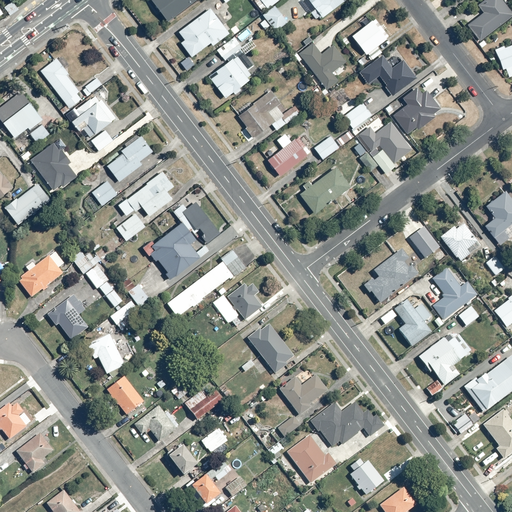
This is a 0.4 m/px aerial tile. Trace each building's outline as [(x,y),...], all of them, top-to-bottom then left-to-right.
[(148,0),(166,22),(194,0),(193,0),(148,0)] [(277,0),(259,0),(267,9),(277,0)] [(300,0),(309,12),(316,21),(343,0),(300,0)] [(511,14),(500,0),(484,0),(477,6),(482,13),(466,25),(478,41),(511,14)] [(16,10),(10,2),(2,8),(9,16),(16,10)] [(287,22),(275,6),(263,14),(275,31),(287,22)] [(227,33),(209,9),(177,32),(184,40),(179,44),(190,57),(209,43),(211,45),(227,33)] [(388,37),(374,19),(354,35),(368,53),(388,37)] [(215,50),(225,63),(207,77),(223,98),(247,80),(245,78),(249,75),(256,70),(245,55),(256,47),(250,40),(241,47),(233,37),(215,50)] [(503,69),(506,68),(509,76),(511,75),(511,41),(495,49),(503,69)] [(346,61),(333,44),(316,57),(313,54),(304,61),(326,89),(337,81),(331,73),(346,61)] [(391,69),(381,55),(358,72),(367,84),(378,76),(391,95),(414,79),(401,61),(391,69)] [(56,58),(54,59),(39,70),(68,108),(79,99),(75,93),(78,91),(66,76),(68,74),(56,58)] [(193,65),(188,58),(179,64),(185,71),(193,65)] [(100,84),(95,77),(84,87),(89,93),(100,84)] [(242,99),(231,107),(246,126),(241,130),(249,140),(270,124),(276,131),(300,113),(294,105),(285,111),(268,88),(245,104),(242,99)] [(420,94),(415,88),(401,98),(406,104),(391,115),(405,134),(414,127),(416,130),(432,117),(430,114),(438,109),(424,91),(420,94)] [(50,132),(20,92),(0,106),(0,121),(16,143),(29,133),(36,143),(50,132)] [(113,119),(95,94),(76,109),(79,114),(69,121),(77,132),(82,127),(89,137),(113,119)] [(372,115),(361,101),(342,117),(353,130),(372,115)] [(321,159),(338,147),(353,136),(349,130),(334,141),(330,135),(313,148),(321,159)] [(111,141),(104,131),(90,141),(97,151),(111,141)] [(311,152),(298,135),(266,160),(279,176),(311,152)] [(151,152),(139,137),(121,151),(122,153),(107,165),(119,181),(142,163),(140,160),(151,152)] [(65,159),(54,143),(29,160),(52,193),(75,176),(63,160),(65,159)] [(373,149),(367,152),(359,159),(369,173),(378,166),(384,174),(394,166),(381,149),(376,153),(373,149)] [(350,186),(336,167),(311,185),(309,182),(304,185),(307,188),(300,194),(314,213),(350,186)] [(0,198),(14,188),(0,170),(0,198)] [(135,209),(136,211),(142,207),(149,216),(172,198),(166,190),(172,186),(161,172),(119,205),(127,215),(135,209)] [(116,194),(106,181),(91,193),(100,206),(116,194)] [(49,199),(36,183),(3,208),(16,224),(49,199)] [(511,222),(511,200),(504,191),(484,206),(494,218),(483,226),(498,245),(511,233),(511,226),(510,224),(511,222)] [(153,261),(157,258),(172,279),(200,258),(211,250),(206,244),(195,252),(189,243),(195,239),(200,236),(205,242),(218,232),(192,196),(173,210),(182,222),(154,243),(152,241),(143,247),(153,261)] [(145,227),(135,214),(115,228),(125,241),(145,227)] [(479,246),(460,222),(439,238),(458,263),(479,246)] [(439,247),(423,227),(408,239),(423,259),(439,247)] [(97,263),(87,248),(71,258),(81,274),(97,263)] [(407,258),(400,249),(371,271),(375,276),(363,286),(377,305),(414,275),(408,268),(407,269),(402,263),(407,258)] [(245,267),(233,250),(221,259),(223,262),(167,303),(178,317),(245,267)] [(64,263),(55,251),(34,266),(31,263),(26,267),(28,271),(16,280),(30,298),(62,274),(57,268),(64,263)] [(504,267),(495,256),(485,264),(494,275),(504,267)] [(98,287),(113,307),(122,300),(106,281),(108,280),(97,265),(85,274),(96,289),(98,287)] [(465,289),(447,267),(431,279),(444,297),(431,307),(442,321),(476,295),(469,286),(465,289)] [(125,294),(127,292),(139,307),(150,299),(138,284),(134,286),(128,278),(118,286),(125,294)] [(251,285),(246,289),(242,284),(224,299),(243,321),(260,307),(251,296),(257,292),(251,285)] [(84,309),(73,294),(46,315),(54,326),(56,324),(69,340),(86,327),(77,315),(84,309)] [(511,322),(511,294),(491,311),(505,328),(511,322)] [(405,300),(392,310),(379,320),(383,325),(396,315),(404,325),(397,330),(409,348),(430,332),(422,322),(430,316),(421,304),(413,310),(405,300)] [(121,333),(127,328),(137,321),(131,313),(137,310),(130,301),(109,316),(121,333)] [(479,316),(471,306),(457,316),(465,326),(479,316)] [(256,353),(261,359),(273,375),(285,365),(284,363),(292,357),(266,323),(246,339),(256,353)] [(127,336),(112,344),(106,334),(88,343),(83,346),(89,359),(95,356),(105,375),(123,366),(121,363),(137,355),(127,336)] [(456,378),(457,379),(460,376),(459,374),(452,366),(470,351),(457,334),(446,343),(442,338),(416,358),(423,366),(435,382),(426,389),(433,398),(443,390),(442,389),(456,378)] [(511,357),(510,355),(479,379),(477,376),(463,387),(483,413),(511,391),(511,357)] [(254,365),(250,359),(239,367),(243,372),(254,365)] [(142,401),(122,376),(104,390),(124,415),(142,401)] [(325,391),(314,376),(300,387),(293,378),(278,390),(298,416),(310,407),(308,404),(325,391)] [(221,401),(213,390),(207,395),(203,389),(183,404),(195,420),(221,401)] [(0,408),(0,437),(3,435),(8,440),(25,426),(16,415),(21,411),(15,404),(10,408),(6,403),(0,408)] [(368,438),(382,427),(373,415),(368,408),(360,414),(352,403),(341,412),(334,403),(309,422),(317,432),(318,431),(331,447),(338,442),(341,446),(362,430),(368,438)] [(167,411),(163,414),(158,406),(134,424),(142,435),(148,430),(157,443),(175,429),(179,427),(167,411)] [(511,452),(511,421),(503,410),(483,425),(499,446),(496,449),(503,459),(511,452)] [(275,426),(283,437),(299,425),(292,415),(275,426)] [(52,450),(38,434),(15,453),(31,473),(43,464),(40,460),(52,450)] [(323,455),(308,435),(285,452),(309,484),(335,465),(326,453),(323,455)] [(195,464),(180,446),(166,458),(181,476),(195,464)] [(363,464),(358,458),(349,466),(353,471),(348,475),(364,496),(382,481),(366,461),(363,464)] [(224,461),(204,475),(189,486),(203,506),(219,495),(209,481),(215,477),(217,480),(230,470),(224,461)] [(246,486),(241,479),(225,491),(231,497),(246,486)] [(405,511),(415,505),(403,488),(378,506),(382,511),(405,511)] [(72,499),(70,501),(62,491),(45,504),(50,511),(78,511),(76,509),(78,507),(72,499)] [(351,496),(345,500),(350,507),(356,503),(351,496)]
